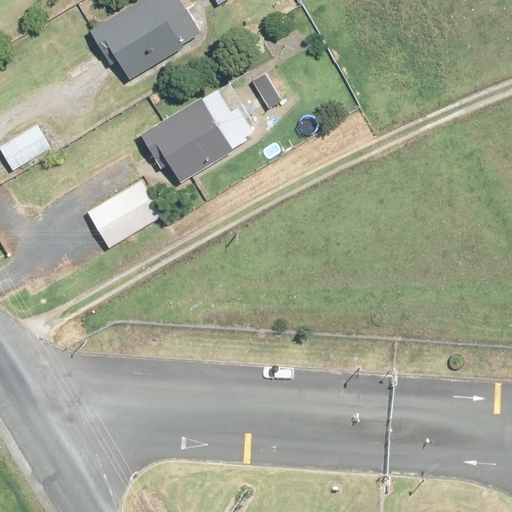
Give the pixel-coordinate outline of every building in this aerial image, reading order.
[(187,0),(151,0),(96,32),(106,49),(115,44),(136,79),(209,36),(187,0)] [(285,64),(255,79),(272,113),(302,97),(285,64)] [(230,83),(146,134),(159,155),(167,150),(188,184),(264,138),(230,83)] [(41,125),(4,147),(18,170),(55,147),(41,125)] [(147,178),(91,211),(113,247),(168,214),(147,178)]
